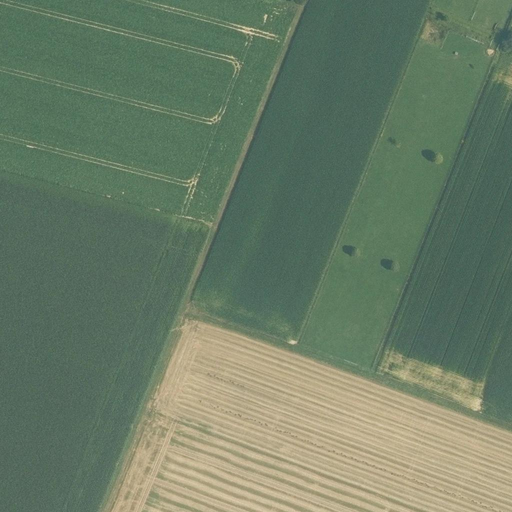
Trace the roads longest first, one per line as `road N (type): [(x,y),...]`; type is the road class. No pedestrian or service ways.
road 1 (track): [(305,0),(108,511)]
road 2 (track): [(184,314),(511,429)]
